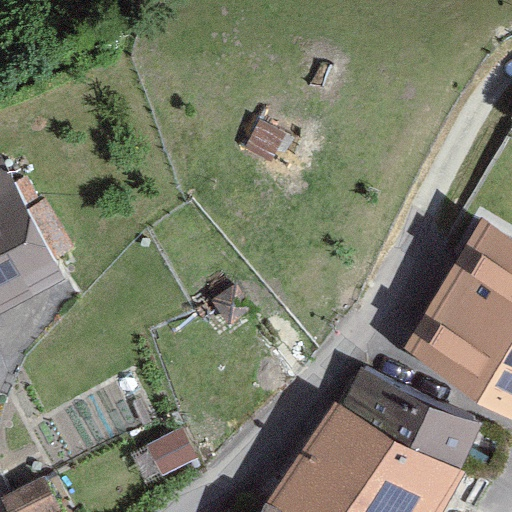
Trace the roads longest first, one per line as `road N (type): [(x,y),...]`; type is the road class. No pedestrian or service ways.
road 1 (track): [(365,311),(488,78),(511,56)]
road 2 (residential): [(175,511),(257,455),(365,311)]
